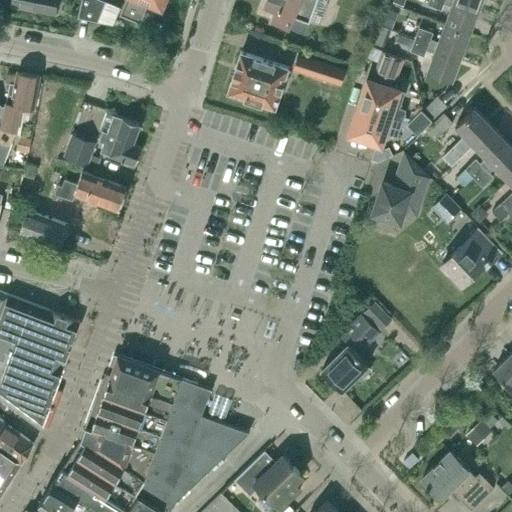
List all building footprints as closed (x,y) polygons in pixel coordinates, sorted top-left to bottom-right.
[(12,0),(12,5),(55,14),(58,0),(12,0)] [(104,0),(81,0),(78,16),(97,21),(106,0),(104,0)] [(124,0),(119,13),(140,21),(149,0),(161,5),(163,0),(124,0)] [(266,0),(265,5),(276,9),(271,20),(305,33),(317,0),(266,0)] [(445,24),(470,33),(479,10),(452,0),(429,0),(428,4),(442,9),(444,4),(452,7),(445,24)] [(452,0),(479,10),(482,0),(452,0)] [(391,8),(385,24),(392,27),(398,11),(391,8)] [(384,47),(391,28),(380,24),(373,43),(384,47)] [(461,56),(470,33),(445,24),(439,41),(431,38),(433,34),(419,28),(415,39),(461,56)] [(461,56),(415,39),(399,33),(395,44),(411,50),(411,51),(425,56),(427,51),(434,54),(428,71),(453,80),(461,56)] [(404,57),(382,50),(374,70),(397,79),(404,57)] [(241,52),(228,92),(276,108),(289,67),(241,52)] [(299,53),(294,68),(340,83),(345,69),(299,53)] [(10,82),(2,125),(18,128),(19,119),(22,119),(25,119),(27,118),(28,118),(28,117),(29,116),(29,115),(31,104),(32,104),(38,75),(17,71),(15,83),(10,82)] [(405,111),(399,109),(404,92),(369,81),(360,107),(402,121),(405,111)] [(438,96),(425,108),(433,118),(447,104),(438,96)] [(397,136),(402,121),(360,107),(351,134),(382,144),(386,132),(397,136)] [(474,144),(493,126),(475,108),(456,126),(469,139),(463,145),(459,141),(449,151),(457,160),(474,144)] [(432,120),(421,109),(407,124),(418,135),(432,120)] [(444,111),(426,129),(434,138),(453,120),(444,111)] [(103,129),(99,140),(104,141),(101,149),(135,163),(141,147),(132,143),(139,125),(114,115),(108,131),(103,129)] [(510,144),(493,126),(474,144),(487,158),(481,164),(476,159),(466,169),(467,170),(458,178),(465,185),(474,177),(474,178),(510,144)] [(73,133),(64,156),(87,164),(93,147),(82,143),(84,138),(73,133)] [(20,135),(17,149),(29,152),(32,137),(20,135)] [(511,176),(511,146),(510,144),(474,178),(483,187),(494,177),(490,173),(496,167),(508,180),(511,176)] [(375,146),(371,159),(376,160),(392,154),(388,146),(382,149),(375,146)] [(428,176),(406,154),(396,186),(384,183),(375,215),(401,223),(405,211),(416,215),(428,176)] [(26,162),(24,176),(34,178),(37,164),(26,162)] [(58,183),(55,192),(73,198),(74,193),(120,209),(128,187),(82,170),(77,182),(65,177),(62,185),(58,183)] [(501,220),(511,209),(511,176),(508,180),(511,184),(511,191),(492,210),(501,220)] [(446,221),(461,207),(446,192),(432,206),(446,221)] [(9,194),(6,206),(15,209),(18,196),(9,194)] [(479,203),(470,212),(479,221),(484,215),(484,208),(479,203)] [(25,213),(18,234),(62,249),(69,228),(25,213)] [(476,227),(441,261),(461,283),(489,257),(492,260),(500,252),(476,227)] [(40,428),(49,403),(64,363),(63,363),(72,340),(72,341),(79,321),(0,290),(0,397),(12,407),(40,428)] [(374,301),(365,310),(382,327),(391,318),(374,301)] [(341,391),(358,375),(360,377),(368,368),(366,366),(368,364),(358,354),(381,331),(362,312),(340,333),(349,343),(321,370),(331,380),(329,382),(338,390),(339,389),(341,391)] [(511,353),(494,371),(511,389),(511,353)] [(163,511),(249,431),(201,414),(211,388),(166,371),(118,354),(110,377),(104,375),(81,438),(55,479),(53,478),(39,503),(32,511),(163,511)] [(482,419),(481,418),(466,434),(477,445),(493,429),(490,427),(498,419),(489,411),(482,419)] [(0,446),(0,447),(21,462),(34,443),(0,417),(0,446)] [(0,495),(0,496),(21,462),(0,447),(0,446),(0,495)] [(451,451),(423,479),(442,499),(452,489),(472,510),(495,487),(480,473),(476,477),(451,451)] [(261,453),(236,478),(250,493),(258,485),(280,508),(301,487),(295,482),(303,474),(284,454),(272,465),(261,453)] [(511,491),(511,483),(508,480),(501,486),(509,494),(511,491)] [(339,511),(327,499),(313,511),(339,511)]
